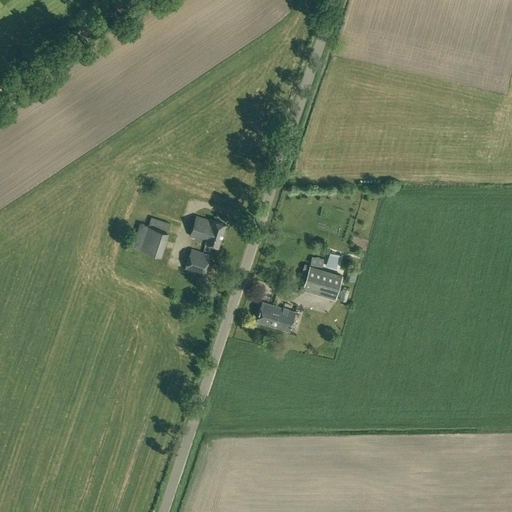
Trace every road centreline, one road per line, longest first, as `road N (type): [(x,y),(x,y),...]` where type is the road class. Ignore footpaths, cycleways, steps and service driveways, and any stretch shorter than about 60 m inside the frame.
road 1 (unclassified): [(167,511),(337,0)]
road 2 (track): [(134,0),(0,90)]
